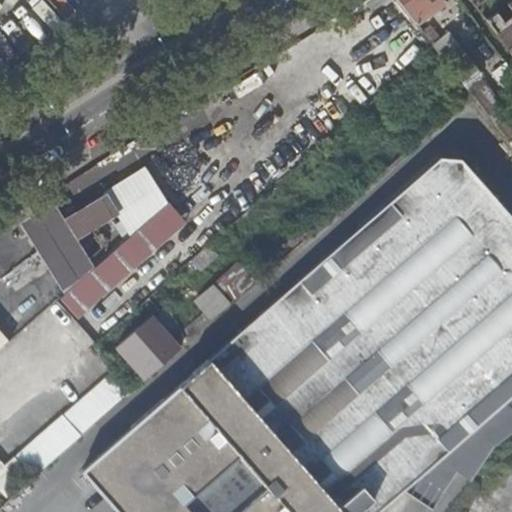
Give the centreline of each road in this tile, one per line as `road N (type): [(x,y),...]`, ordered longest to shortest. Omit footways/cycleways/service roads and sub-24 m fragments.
road 1 (secondary): [(0,178),(284,0)]
road 2 (secondary): [(209,0),(0,125)]
